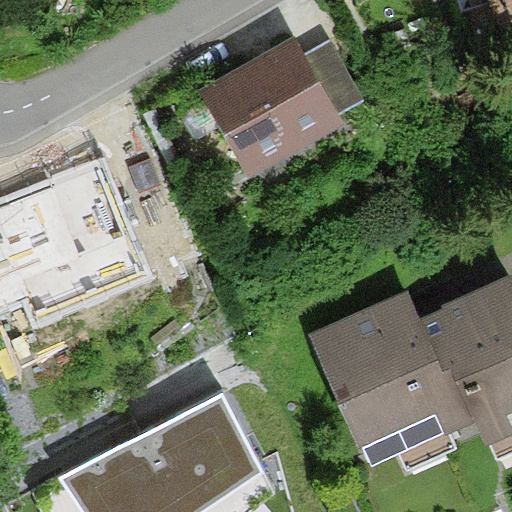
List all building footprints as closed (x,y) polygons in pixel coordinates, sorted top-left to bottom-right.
[(511,0),(482,0),(488,17),(511,8),(511,0)] [(279,43),(197,90),(236,158),(318,111),(289,61),(279,43)] [(320,44),(289,61),(318,111),(349,94),(320,44)] [(0,198),(0,288),(70,261),(40,183),(0,198)] [(318,346),(373,470),(480,423),(493,452),(511,443),(511,307),(506,293),(415,334),(404,309),(318,346)] [(232,511),(270,479),(224,384),(30,490),(38,511),(232,511)]
